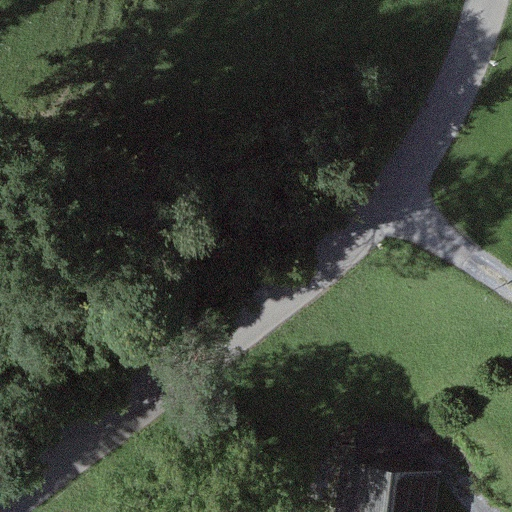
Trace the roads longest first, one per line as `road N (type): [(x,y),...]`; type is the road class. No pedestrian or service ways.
road 1 (unclassified): [(481,0),(460,80),(388,217),(0,505)]
road 2 (track): [(511,303),(388,217)]
